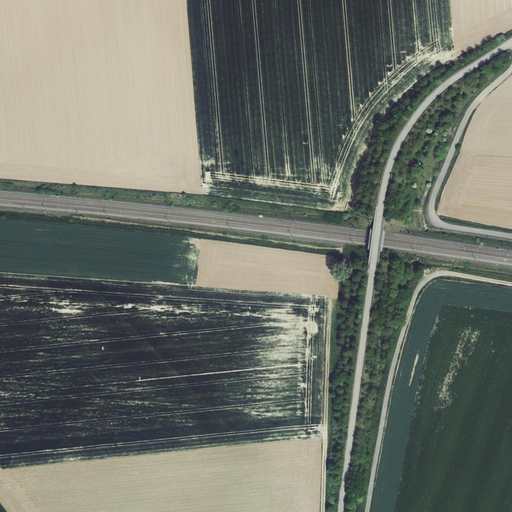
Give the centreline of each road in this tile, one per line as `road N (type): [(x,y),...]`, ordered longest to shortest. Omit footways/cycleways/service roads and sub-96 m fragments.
road 1 (unclassified): [(340,511),(381,201),(399,141),(440,90),(511,42)]
road 2 (track): [(367,511),(388,389),(419,285),(441,272),(511,284)]
road 3 (unclassified): [(511,68),(466,115),(431,204),(444,225),(511,236)]
